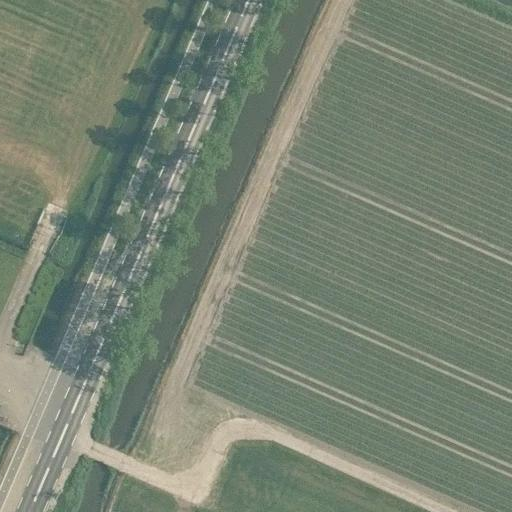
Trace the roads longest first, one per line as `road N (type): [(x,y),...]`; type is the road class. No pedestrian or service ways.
road 1 (primary): [(24,511),(242,0)]
road 2 (track): [(450,511),(251,423),(219,433),(193,481),(58,431)]
